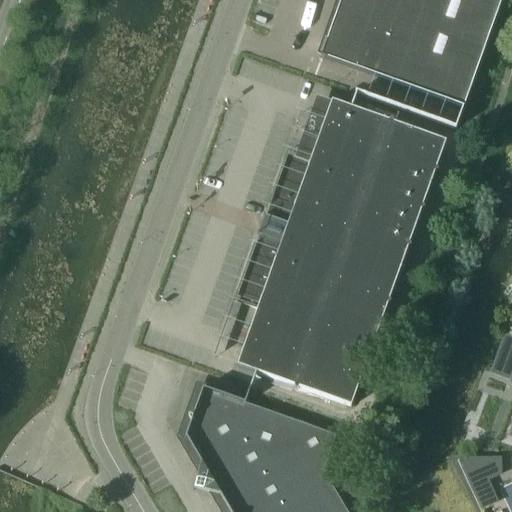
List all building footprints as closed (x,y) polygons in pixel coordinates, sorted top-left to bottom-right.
[(341,0),(321,58),(463,109),(502,0),(341,0)] [(445,143),(332,103),(308,169),(289,162),(269,219),(265,217),(261,227),(258,236),(262,238),(242,295),(260,301),(375,342),(445,143)] [(375,342),(260,301),(237,367),(351,408),(375,342)] [(511,337),(504,335),(490,374),(509,381),(511,373),(511,337)] [(202,389),(185,438),(228,511),(346,511),(323,472),(336,437),(202,389)] [(257,392),(250,389),(247,397),(255,399),(257,392)] [(472,489),(489,481),(502,476),(501,458),(458,459),(472,489)]
